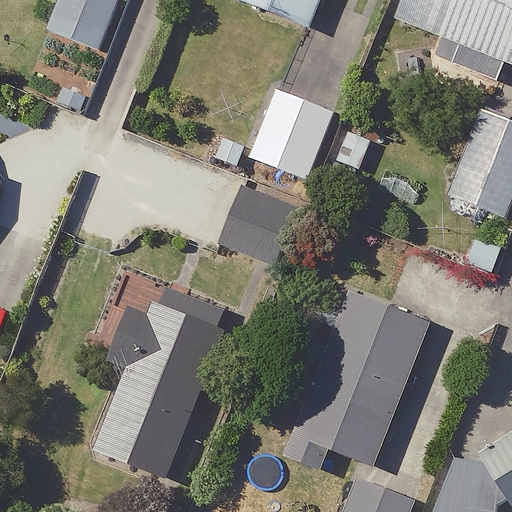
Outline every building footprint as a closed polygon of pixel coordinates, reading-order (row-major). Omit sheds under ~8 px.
[(123,8),(102,0),(67,0),(50,40),(100,61),(123,8)] [(328,0),(239,0),(236,9),(312,40),(328,0)] [(458,56),(451,74),(501,93),(508,74),(511,75),(511,0),(415,0),(402,35),(458,56)] [(98,97),(69,86),(57,116),(86,127),(98,97)] [(339,114),(281,93),(253,170),(311,191),(339,114)] [(510,228),(511,222),(511,129),(486,120),(452,206),(510,228)] [(0,158),(0,196),(14,164),(0,158)] [(300,219),(241,197),(222,250),(281,271),(300,219)] [(238,319),(174,294),(162,325),(139,316),(120,367),(136,374),(104,458),(174,485),(238,319)] [(323,387),(298,376),(287,403),(313,413),(293,463),(330,477),(338,456),(382,473),(436,335),(356,304),(323,387)] [(511,443),(486,461),(511,498),(511,443)] [(438,511),(505,511),(509,503),(491,474),(461,461),(438,511)] [(417,511),(420,508),(363,484),(350,511),(417,511)]
